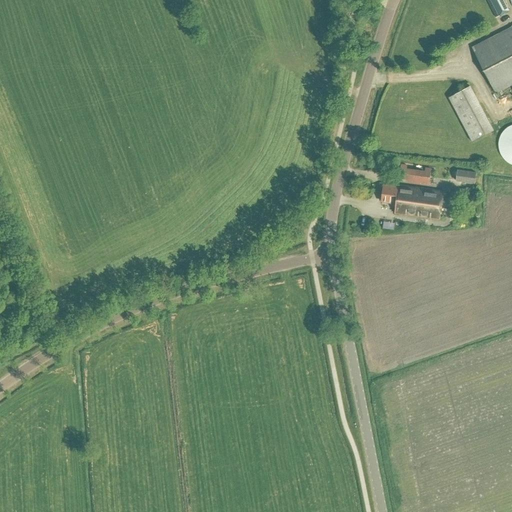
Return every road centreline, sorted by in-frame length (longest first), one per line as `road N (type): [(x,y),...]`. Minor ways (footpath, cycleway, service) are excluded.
road 1 (tertiary): [(0,388),(123,314),(226,278),(331,254)]
road 2 (tertiary): [(393,0),(335,198),(331,254)]
road 3 (tertiary): [(331,254),(382,511)]
road 4 (track): [(0,312),(28,293),(0,210)]
